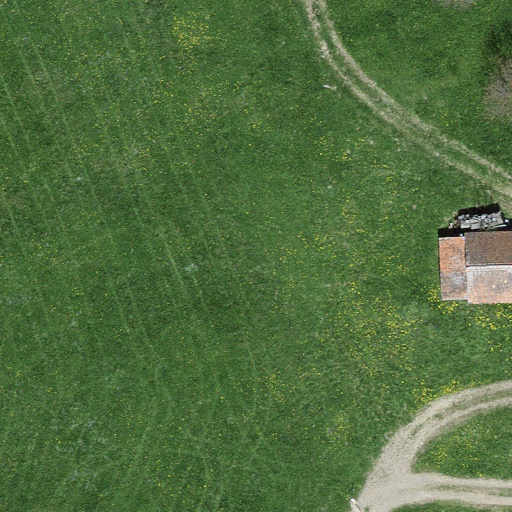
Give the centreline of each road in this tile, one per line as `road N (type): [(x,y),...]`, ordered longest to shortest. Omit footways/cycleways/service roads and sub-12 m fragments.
road 1 (track): [(307,0),(299,38),(360,100),(511,188)]
road 2 (track): [(511,412),(407,447),(390,496)]
road 3 (track): [(511,495),(390,496)]
